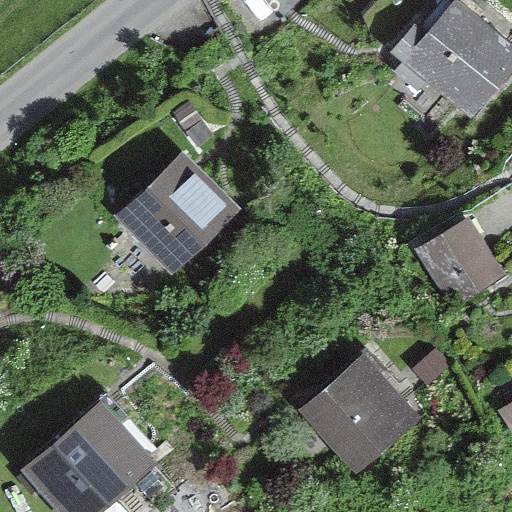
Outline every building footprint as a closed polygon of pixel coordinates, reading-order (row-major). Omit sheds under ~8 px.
[(466,107),(511,54),(469,18),(478,7),(468,0),(451,0),(421,36),(410,27),(394,45),(466,107)] [(141,232),(166,258),(223,204),(177,156),(120,211),(123,214),(119,218),(137,236),(141,232)] [(450,301),(493,275),(459,219),(416,245),(450,301)] [(350,459),(405,412),(361,360),(306,408),(350,459)] [(30,466),(69,511),(80,511),(143,458),(99,407),(30,466)]
